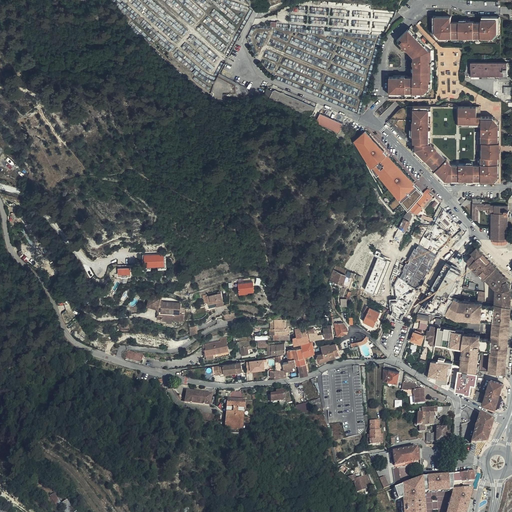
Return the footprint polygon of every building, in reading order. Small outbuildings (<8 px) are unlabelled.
[(355,19),(361,20),(361,17),(366,18),(367,12),(356,11),(355,19)] [(436,16),(433,16),(433,34),(439,40),(449,40),(449,37),(441,37),(438,35),(438,30),(436,30),(436,16)] [(449,16),(436,16),(436,30),(438,30),(438,35),(441,37),(449,37),(453,37),(492,37),(496,35),(496,30),(498,30),(498,16),(482,16),(483,21),(449,21),(449,16)] [(501,16),(498,16),(498,30),(496,30),(496,35),(492,37),(453,37),(453,40),(494,40),(501,34),(501,16)] [(417,37),(409,29),(398,40),(402,45),(406,49),(413,57),(413,59),(412,59),(412,64),(413,64),(413,77),(405,77),(405,76),(399,76),(399,77),(389,77),(389,93),(424,93),(429,86),(429,83),(429,78),(429,64),(429,60),(429,50),(424,45),(417,37)] [(418,36),(417,37),(424,45),(426,43),(418,36)] [(508,76),(507,63),(467,62),(464,75),(472,75),(472,76),(508,76)] [(208,102),(250,100),(247,89),(219,73),(214,83),(208,102)] [(432,83),(429,83),(429,86),(424,93),(389,93),(389,95),(426,95),(432,88),(432,83)] [(315,107),(275,91),(272,91),(268,100),(311,118),(315,107)] [(389,119),(412,144),(412,135),(412,121),(413,121),(413,108),(413,106),(406,106),(406,107),(405,107),(404,108),(403,108),(401,109),(400,109),(398,110),(397,111),(396,111),(394,113),(393,114),(392,115),(391,116),(390,118),(389,119)] [(431,107),(413,106),(413,108),(429,108),(428,144),(431,144),(431,108),(431,107)] [(429,108),(413,108),(413,121),(412,121),(412,135),(412,144),(412,150),(433,171),(436,168),(448,180),(490,180),(495,175),(495,124),(491,120),(481,120),(481,117),(476,117),(476,107),(458,107),(458,109),(458,124),(481,124),(480,126),(480,142),(482,142),(482,157),(480,157),(480,166),(474,166),(474,165),(459,165),(459,166),(452,166),(431,144),(428,144),(429,108)] [(458,107),(431,107),(431,108),(431,144),(452,166),(459,166),(459,165),(474,165),(474,166),(480,166),(480,157),(482,157),(482,142),(480,142),(480,126),(458,126),(458,124),(458,109),(458,107)] [(340,132),(343,121),(320,114),(317,125),(340,132)] [(375,140),(365,131),(358,139),(360,141),(362,142),(362,143),(362,145),(363,146),(365,146),(366,147),(375,140)] [(353,140),(346,135),(344,138),(351,143),(353,140)] [(381,144),(378,141),(377,141),(374,143),(377,147),(375,149),(376,150),(379,154),(384,150),(380,145),(381,144)] [(366,147),(365,146),(362,148),(366,153),(370,157),(372,161),(374,159),(373,156),(372,154),(369,150),(368,148),(366,147)] [(376,178),(380,176),(385,174),(380,164),(372,168),(371,168),(376,178)] [(499,177),(495,175),(490,180),(448,180),(436,168),(433,171),(446,184),(494,184),(499,177)] [(426,195),(423,193),(416,201),(423,207),(432,197),(428,193),(426,195)] [(432,197),(423,207),(424,209),(433,198),(432,197)] [(483,199),(473,199),(472,219),(478,219),(478,210),(487,210),(487,214),(492,214),(491,238),(495,238),(505,239),(507,239),(509,205),(491,205),(491,204),(482,203),(483,199)] [(407,211),(412,213),(416,215),(423,207),(416,201),(407,211)] [(407,211),(399,217),(400,218),(396,226),(405,231),(412,216),(411,216),(412,213),(407,211)] [(396,226),(394,225),(393,228),(394,229),(390,238),(391,238),(393,239),(391,243),(394,244),(393,248),(396,250),(399,243),(405,231),(396,226)] [(425,244),(430,246),(435,236),(430,234),(429,238),(426,243),(425,244)] [(396,282),(398,301),(399,305),(408,310),(438,258),(418,247),(416,246),(408,261),(396,282)] [(490,259),(478,247),(476,249),(493,266),(494,265),(495,264),(493,262),(490,259)] [(476,249),(470,255),(468,261),(485,278),(487,277),(496,268),(496,267),(494,265),(493,266),(476,249)] [(380,256),(382,253),(376,251),(374,256),(378,258),(363,291),(373,295),(374,293),(377,294),(391,261),(380,256)] [(166,252),(142,254),(143,268),(152,267),(152,265),(159,265),(159,267),(167,267),(166,252)] [(444,288),(447,283),(446,282),(447,280),(452,283),(460,270),(446,262),(422,305),(430,310),(441,291),(443,288),(444,288)] [(335,267),(329,284),(338,287),(339,284),(342,285),(346,276),(338,273),(339,268),(335,267)] [(497,267),(496,267),(496,268),(502,275),(509,281),(510,279),(497,267)] [(496,268),(487,277),(492,282),(493,281),(495,283),(496,279),(502,275),(496,268)] [(511,284),(509,281),(502,275),(496,279),(495,283),(499,288),(499,293),(499,297),(497,297),(497,303),(511,306),(511,288),(511,284)] [(254,289),(253,282),(238,284),(239,291),(254,289)] [(462,297),(463,288),(447,286),(446,294),(462,297)] [(485,291),(479,290),(478,300),(486,302),(485,291)] [(221,292),(206,296),(207,302),(208,305),(216,303),(223,300),(221,292)] [(162,318),(173,319),(185,320),(185,303),(183,303),(172,303),(163,302),(160,301),(160,298),(141,293),(141,297),(148,299),(147,304),(159,307),(159,315),(157,315),(157,318),(162,318)] [(380,306),(385,309),(388,299),(381,297),(379,303),(381,303),(380,306)] [(366,316),(363,322),(376,327),(378,321),(376,320),(380,312),(367,306),(363,315),(366,316)] [(290,334),(290,327),(290,326),(286,326),(285,319),(274,320),(274,321),(275,334),(278,334),(288,334),(290,334)] [(338,335),(346,333),(347,333),(347,332),(347,330),(347,329),(347,327),(346,326),(344,323),(344,322),(335,323),(338,335)] [(328,327),(323,327),(324,328),(325,337),(330,337),(334,336),(332,324),(331,324),(328,325),(328,327)] [(434,346),(428,378),(432,380),(438,383),(446,387),(449,381),(450,374),(454,349),(462,350),(464,331),(457,330),(441,327),(439,326),(438,331),(436,346),(434,346)] [(295,344),(296,344),(307,341),(305,333),(305,334),(303,327),(296,329),(297,336),(293,337),(294,339),(295,344)] [(311,332),(307,333),(308,341),(309,340),(311,340),(316,339),(320,338),(322,338),(321,334),(319,334),(319,332),(318,332),(317,330),(311,331),(311,332)] [(421,344),(424,335),(421,334),(422,332),(415,330),(411,340),(421,344)] [(436,346),(438,331),(436,330),(436,331),(428,330),(427,338),(429,338),(429,343),(433,344),(433,346),(434,346),(436,346)] [(367,340),(368,338),(366,336),(362,340),(351,343),(350,340),(343,342),(339,347),(340,350),(344,349),(347,348),(349,346),(350,345),(351,345),(351,347),(359,345),(361,344),(364,343),(366,342),(367,341),(367,340)] [(230,354),(226,338),(220,339),(221,341),(202,345),(205,359),(230,354)] [(304,357),(310,354),(315,353),(313,347),(316,347),(315,341),(312,342),(305,344),(301,345),(302,349),(297,349),(299,358),(304,357)] [(339,354),(337,347),(336,343),(321,347),(322,350),(323,354),(319,355),(317,358),(318,362),(336,357),(336,355),(339,354)] [(271,355),(281,354),(282,353),(285,353),(285,346),(285,344),(279,344),(279,347),(276,347),(276,345),(270,346),(271,355)] [(240,348),(241,355),(248,354),(248,350),(257,348),(256,345),(240,348)] [(459,369),(462,350),(454,349),(450,374),(452,374),(453,369),(459,370),(459,369)] [(141,362),(144,355),(131,351),(128,351),(126,357),(141,362)] [(301,376),(308,374),(304,357),(299,358),(298,358),(295,358),(296,365),(298,365),(301,376)] [(295,365),(296,365),(295,358),(288,359),(289,359),(289,361),(283,363),(284,368),(295,365)] [(243,373),(241,363),(223,365),(216,366),(214,367),(215,375),(220,375),(236,372),(236,374),(243,373)] [(390,370),(391,365),(384,363),(384,364),(384,369),(384,377),(385,377),(385,380),(387,381),(387,382),(397,384),(399,372),(390,370)] [(296,377),(299,376),(297,368),(296,369),(295,369),(296,371),(291,372),(291,370),(287,371),(288,378),(296,377)] [(452,374),(450,374),(449,381),(446,387),(455,391),(459,370),(453,369),(452,374)] [(284,371),(274,370),(271,371),(270,377),(274,377),(274,379),(280,378),(283,378),(284,377),(284,372),(284,371)] [(459,370),(455,391),(474,399),(474,395),(478,373),(459,370)] [(496,407),(503,383),(491,380),(486,395),(484,404),(496,407)] [(415,385),(403,382),(402,387),(402,390),(404,390),(412,392),(413,396),(413,404),(423,403),(422,389),(414,390),(415,385)] [(185,400),(210,404),(212,395),(187,391),(185,400)] [(283,391),(275,392),(275,394),(272,394),(271,395),(271,402),(279,401),(284,401),(283,391)] [(484,404),(486,395),(477,391),(476,395),(474,395),(474,399),(484,404)] [(253,401),(253,403),(262,406),(262,403),(260,403),(260,399),(257,399),(256,394),(252,395),(253,401)] [(224,432),(242,433),(245,400),(227,399),(224,432)] [(321,407),(319,400),(309,402),(311,410),(321,407)] [(308,402),(297,404),(299,413),(310,411),(308,402)] [(449,410),(450,407),(436,408),(436,413),(438,419),(441,416),(449,410)] [(492,421),(479,414),(476,426),(475,426),(474,430),(470,443),(486,443),(492,421)] [(425,425),(434,425),(435,419),(433,419),(421,419),(420,426),(419,425),(420,431),(425,431),(425,425)] [(367,445),(379,443),(380,434),(380,430),(378,430),(378,421),(370,421),(370,435),(367,435),(367,440),(367,445)] [(436,430),(432,433),(431,441),(445,441),(445,428),(436,428),(436,430)] [(416,448),(392,452),(394,466),(418,462),(416,448)] [(348,469),(340,464),(335,467),(344,474),(348,469)] [(473,482),(476,472),(452,475),(452,483),(459,483),(459,479),(460,479),(460,483),(462,483),(473,482)] [(366,489),(363,477),(356,479),(355,475),(348,477),(352,481),(354,480),(357,491),(366,489)] [(384,488),(390,486),(385,475),(379,477),(384,488)] [(397,498),(398,511),(424,511),(423,492),(448,491),(447,483),(448,475),(422,477),(393,487),(397,498)] [(471,489),(473,482),(462,483),(462,486),(462,487),(462,490),(469,489),(471,489)] [(469,489),(462,490),(461,490),(459,500),(467,501),(470,492),(469,491),(469,489)] [(76,511),(75,511),(73,511),(66,500),(61,503),(54,493),(50,496),(57,506),(59,504),(63,511),(76,511)] [(464,511),(467,501),(459,500),(454,499),(452,510),(457,511),(456,511),(464,511)]
